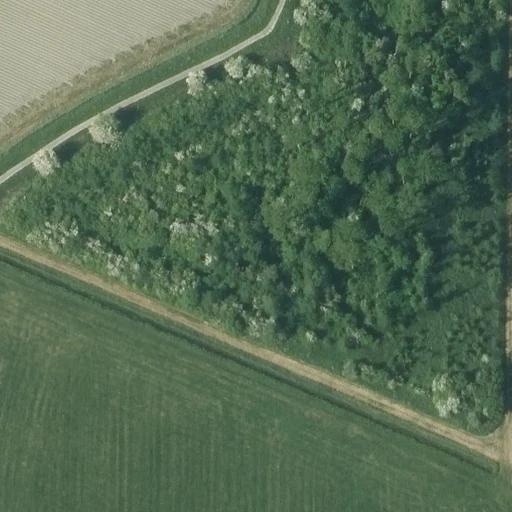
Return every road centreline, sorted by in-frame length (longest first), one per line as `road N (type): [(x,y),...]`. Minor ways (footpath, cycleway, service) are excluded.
road 1 (track): [(506,497),(507,456),(0,235)]
road 2 (track): [(507,456),(510,0)]
